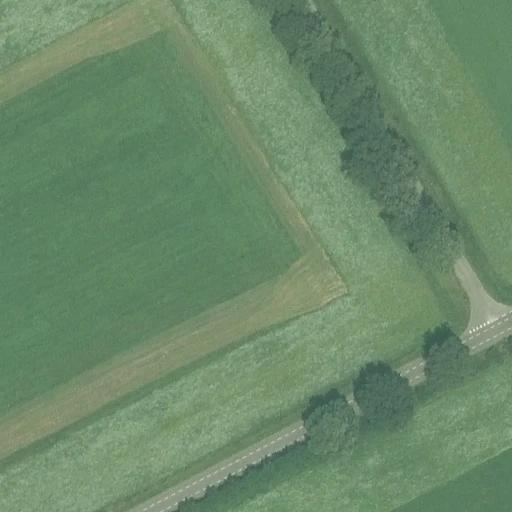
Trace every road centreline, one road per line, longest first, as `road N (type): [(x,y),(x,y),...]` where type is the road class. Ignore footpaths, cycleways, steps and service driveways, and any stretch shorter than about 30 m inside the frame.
road 1 (tertiary): [(147,511),(495,336)]
road 2 (unclassified): [(495,336),(298,0)]
